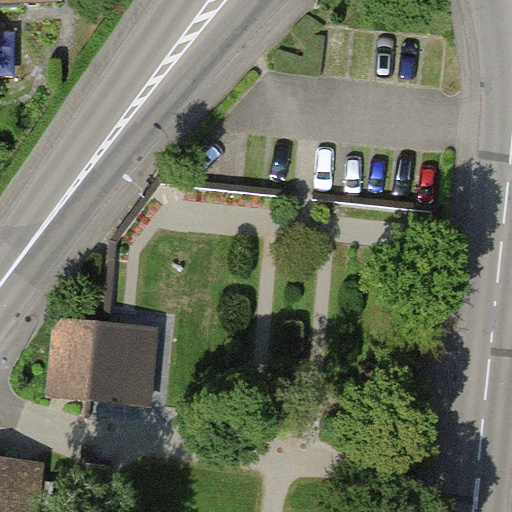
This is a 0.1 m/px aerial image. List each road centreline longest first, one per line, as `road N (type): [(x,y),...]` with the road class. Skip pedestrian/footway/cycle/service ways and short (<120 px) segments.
road 1 (primary): [(0,292),(224,0)]
road 2 (tertiary): [(474,511),(511,170)]
